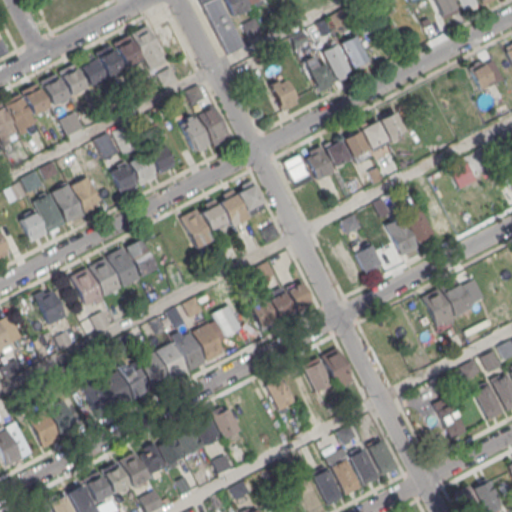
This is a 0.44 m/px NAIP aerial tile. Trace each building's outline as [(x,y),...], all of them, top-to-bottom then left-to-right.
[(53,0),(41,6),(52,30),(112,0),(53,0)] [(200,3),(205,0),(217,0),(241,45),(226,53),(200,3)] [(231,16),(222,0),(242,0),(246,8),(231,16)] [(439,12),(432,0),(448,0),(452,6),(439,12)] [(461,9),(456,0),(473,0),(474,2),(461,9)] [(331,27),(325,16),(338,8),(345,20),(331,27)] [(247,38),(240,24),(252,18),(259,31),(247,38)] [(319,35),(312,23),(320,18),(327,30),(319,35)] [(146,67),(128,33),(144,25),(163,58),(146,67)] [(297,54),(288,37),(301,30),(310,47),(297,54)] [(122,66),(110,43),(126,34),(138,57),(122,66)] [(339,42),(353,35),(365,58),(351,66),(339,42)] [(511,67),(502,47),(511,42),(511,67)] [(332,76),(318,51),(333,43),(347,69),(332,76)] [(104,75),(92,53),(108,44),(120,67),(104,75)] [(86,85),(74,62),(90,54),(102,77),(86,85)] [(465,67),(476,88),(491,80),(480,59),(465,67)] [(315,90),(305,70),(320,62),(331,81),(315,90)] [(67,94),(55,72),(71,63),(83,86),(67,94)] [(161,85),(154,74),(167,67),(174,78),(161,85)] [(49,105),(37,82),(53,74),(65,96),(49,105)] [(279,109),(265,83),(280,75),(293,101),(279,109)] [(133,86),(139,97),(153,89),(147,78),(133,86)] [(30,114),(18,91),(34,83),(46,105),(30,114)] [(189,103),(182,91),(195,84),(201,96),(189,103)] [(15,129),(0,101),(17,92),(32,120),(15,129)] [(0,137),(0,103),(14,130),(0,137)] [(211,144),(195,114),(211,106),(227,135),(211,144)] [(64,134),(57,119),(72,111),(80,126),(64,134)] [(385,137),(376,119),(392,111),(401,129),(385,137)] [(192,150),(178,122),(191,115),(206,142),(192,150)] [(132,119),(137,128),(144,124),(139,116),(132,119)] [(367,146),(358,128),(374,120),(383,138),(367,146)] [(121,152),(109,131),(125,123),(136,144),(121,152)] [(353,162),(340,138),(356,130),(368,154),(353,162)] [(101,157),(91,139),(105,132),(114,150),(101,157)] [(330,165),(321,147),(337,139),(346,157),(330,165)] [(145,152),(155,172),(171,164),(160,144),(145,152)] [(303,156),(319,148),(330,171),(314,179),(303,156)] [(292,187),(279,161),(296,153),(309,178),(292,187)] [(127,163),(137,183),(153,175),(142,155),(127,163)] [(44,179),(38,166),(50,160),(57,172),(44,179)] [(108,172),(118,192),(134,184),(123,164),(108,172)] [(371,181),(366,171),(374,166),(380,176),(371,181)] [(26,192),(18,177),(32,170),(40,185),(26,192)] [(83,212),(67,183),(83,174),(99,204),(83,212)] [(8,201),(2,189),(16,182),(22,193),(8,201)] [(64,222),(48,192),(64,183),(80,213),(64,222)] [(246,214),(235,192),(250,184),(261,206),(246,214)] [(46,231),(30,201),(46,192),(62,222),(46,231)] [(228,225),(216,202),(232,194),(243,217),(228,225)] [(379,217),(371,202),(380,198),(387,213),(379,217)] [(450,226),(437,198),(420,206),(434,234),(450,226)] [(207,229),(197,211),(213,203),(222,220),(207,229)] [(193,246),(177,217),(193,208),(209,238),(193,246)] [(417,243),(403,216),(417,209),(431,235),(417,243)] [(17,220),(27,240),(43,232),(32,212),(17,220)] [(344,233),(338,220),(352,213),(358,226),(344,233)] [(398,254),(383,225),(399,217),(415,245),(398,254)] [(263,240),(258,229),(270,223),(276,233),(263,240)] [(0,235),(0,257),(9,253),(0,235)] [(137,276),(122,247),(139,238),(154,267),(137,276)] [(351,252),(361,272),(377,264),(367,244),(351,252)] [(119,286),(104,258),(121,249),(136,277),(119,286)] [(102,295),(86,266),(103,257),(118,286),(102,295)] [(258,280),(251,268),(264,261),(270,273),(258,280)] [(82,306),(66,277),(83,268),(98,297),(82,306)] [(452,315),(438,287),(454,279),(468,307),(452,315)] [(284,290),(299,282),(310,302),(295,310),(284,290)] [(46,324),(31,295),(47,286),(63,315),(46,324)] [(434,324),(420,297),(436,288),(450,316),(434,324)] [(266,299),(282,291),(292,311),(277,319),(266,299)] [(187,316),(180,303),(192,296),(199,310),(187,316)] [(246,305),(262,296),(275,321),(260,330),(246,305)] [(208,314),(220,337),(237,327),(225,305),(208,314)] [(173,327),(165,312),(175,307),(182,321),(173,327)] [(95,330),(88,316),(100,310),(108,323),(95,330)] [(154,332),(148,320),(156,316),(162,328),(154,332)] [(204,360),(189,332),(203,324),(219,352),(204,360)] [(0,348),(0,328),(8,344),(0,348)] [(59,348),(53,336),(64,330),(70,342),(59,348)] [(187,368),(171,340),(186,332),(201,360),(187,368)] [(112,353),(105,342),(117,335),(123,347),(112,353)] [(511,350),(499,358),(494,348),(508,340),(511,348),(511,350)] [(169,377),(154,349),(168,341),(183,369),(169,377)] [(332,384),(318,355),(333,347),(348,377),(332,384)] [(485,370),(477,356),(490,350),(497,363),(485,370)] [(150,388),(134,360),(149,352),(164,380),(150,388)] [(384,360),(392,382),(409,375),(401,354),(384,360)] [(314,393),(299,364),(315,356),(329,385),(314,393)] [(4,378),(0,369),(0,366),(14,359),(20,370),(4,378)] [(462,377),(457,367),(471,359),(476,370),(462,377)] [(132,398),(116,370),(131,362),(146,390),(132,398)] [(114,407),(98,379),(113,371),(128,399),(114,407)] [(504,410),(511,405),(511,388),(504,373),(488,381),(504,410)] [(276,409),(264,384),(280,377),(292,401),(276,409)] [(97,416),(81,388),(96,380),(111,408),(97,416)] [(485,419),(500,411),(485,382),(469,390),(485,419)] [(448,438),(463,429),(448,401),(432,409),(448,438)] [(222,438),(210,415),(225,407),(237,430),(222,438)] [(42,446),(27,418),(41,410),(56,438),(42,446)] [(202,444),(190,421),(205,413),(217,435),(202,444)] [(184,453),(171,430),(186,422),(199,445),(184,453)] [(346,425),(352,436),(341,442),(335,432),(346,425)] [(4,464),(0,457),(0,429),(3,428),(18,456),(4,464)] [(165,462),(153,440),(168,431),(180,454),(165,462)] [(378,473),(364,446),(379,438),(393,465),(378,473)] [(148,475),(135,450),(150,442),(163,467),(148,475)] [(360,483),(346,456),(361,448),(375,475),(360,483)] [(117,459),(131,485),(146,477),(132,451),(117,459)] [(291,453),(297,463),(285,470),(280,459),(291,453)] [(216,472),(210,460),(223,454),(229,465),(216,472)] [(342,493),(328,466),(343,458),(357,485),(342,493)] [(111,492),(98,469),(113,461),(126,484),(111,492)] [(323,502),(309,475),(324,467),(338,494),(323,502)] [(92,502),(79,479),(94,471),(107,493),(92,502)] [(180,492),(174,480),(183,475),(189,488),(180,492)] [(306,511),(292,485),(307,477),(321,504),(306,511)] [(484,511),(470,486),(484,479),(497,505),(484,511)] [(240,481),(246,492),(234,498),(229,487),(240,481)] [(480,511),(467,484),(450,493),(460,511),(480,511)] [(84,511),(72,511),(63,493),(79,485),(92,508),(84,511)] [(145,511),(143,511),(137,498),(152,490),(160,504),(145,511)] [(209,496),(215,509),(223,506),(217,493),(209,496)] [(49,511),(45,503),(61,494),(70,511),(49,511)]
